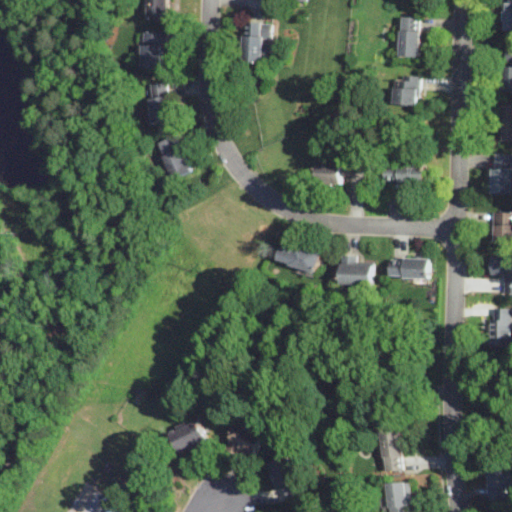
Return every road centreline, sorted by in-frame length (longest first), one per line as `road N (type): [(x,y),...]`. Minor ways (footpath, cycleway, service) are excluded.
road 1 (residential): [(456,511),(459,0)]
road 2 (residential): [(206,0),(210,119),(224,154),(253,190),(316,227),(453,233)]
